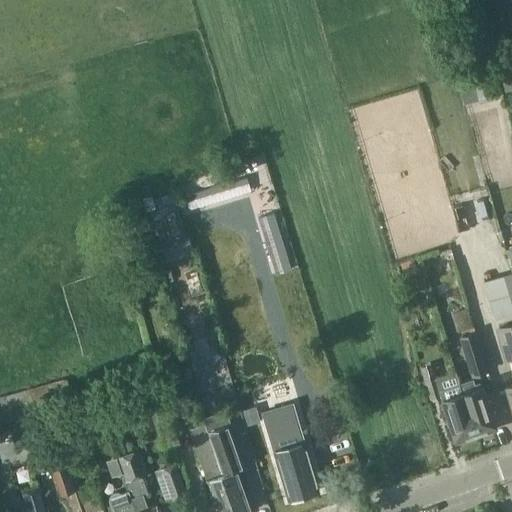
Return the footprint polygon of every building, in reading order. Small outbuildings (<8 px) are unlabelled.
[(485,83),(500,80),(498,70),(483,74),(485,83)] [(499,80),(481,84),(475,86),(476,89),(479,103),(503,98),(499,80)] [(254,158),(243,162),(246,171),(258,167),(254,158)] [(153,197),(144,199),(147,211),(156,209),(153,197)] [(186,239),(177,207),(151,214),(160,246),(176,242),(186,239)] [(148,247),(136,209),(112,216),(124,254),(148,247)] [(414,259),(401,263),(405,276),(418,272),(414,259)] [(511,314),(511,281),(509,273),(484,280),(496,319),(511,314)] [(511,358),(511,324),(497,329),(507,360),(511,358)] [(482,348),(479,340),(477,332),(460,336),(471,377),(488,372),(482,348)] [(440,391),(436,374),(424,377),(429,398),(441,395),(440,391)] [(473,380),(459,384),(475,435),(496,428),(482,387),(476,389),(473,380)] [(63,381),(0,397),(0,425),(70,407),(63,381)] [(475,435),(459,384),(440,391),(456,441),(475,435)] [(318,490),(293,403),(263,412),(289,499),(318,490)] [(225,411),(203,418),(205,423),(204,424),(212,449),(221,475),(220,475),(233,511),(249,511),(258,509),(245,470),(246,469),(225,411)] [(11,430),(16,449),(49,440),(44,421),(11,430)] [(204,424),(189,429),(202,466),(216,506),(208,509),(209,511),(233,511),(220,475),(221,475),(212,449),(204,424)] [(130,496),(135,511),(159,511),(157,504),(148,507),(144,494),(149,493),(143,475),(148,474),(139,448),(117,456),(131,494),(129,495),(130,496)] [(75,491),(65,458),(34,467),(36,473),(52,468),(60,495),(75,491)] [(177,462),(161,468),(172,500),(188,495),(177,462)] [(85,511),(102,511),(94,482),(78,487),(85,511)] [(23,491),(29,511),(45,511),(38,487),(23,491)] [(129,495),(126,496),(124,493),(121,491),(117,491),(114,492),(111,495),(110,499),(111,502),(111,505),(113,511),(115,511),(116,511),(135,511),(130,496),(129,495)]
